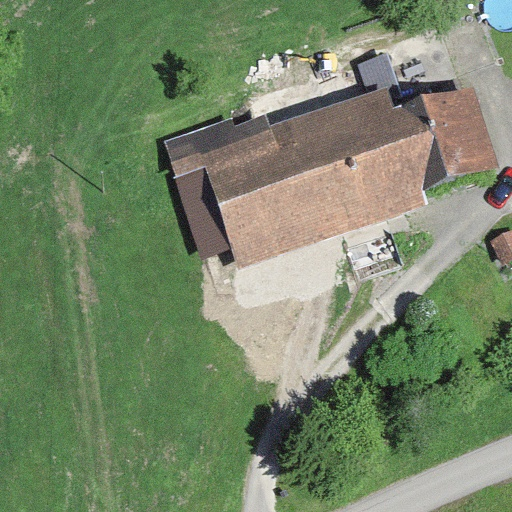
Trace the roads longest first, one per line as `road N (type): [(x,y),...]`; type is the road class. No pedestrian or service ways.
road 1 (unclassified): [(511,457),(383,511)]
road 2 (track): [(282,427),(323,296)]
